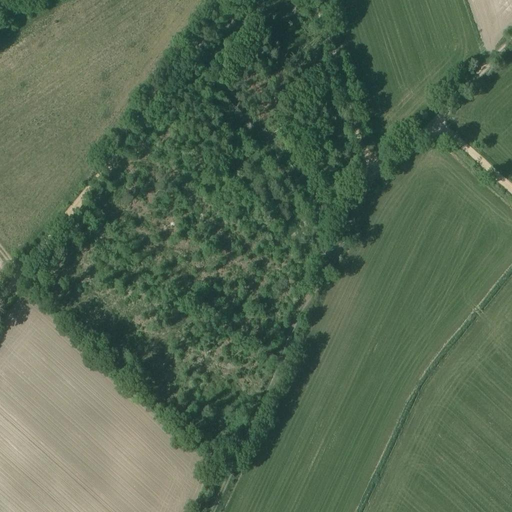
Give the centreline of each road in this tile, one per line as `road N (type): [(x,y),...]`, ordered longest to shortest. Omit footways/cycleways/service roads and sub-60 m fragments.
road 1 (track): [(207,511),(381,166)]
road 2 (track): [(0,298),(235,0)]
road 3 (track): [(432,122),(393,164),(370,160),(315,0)]
